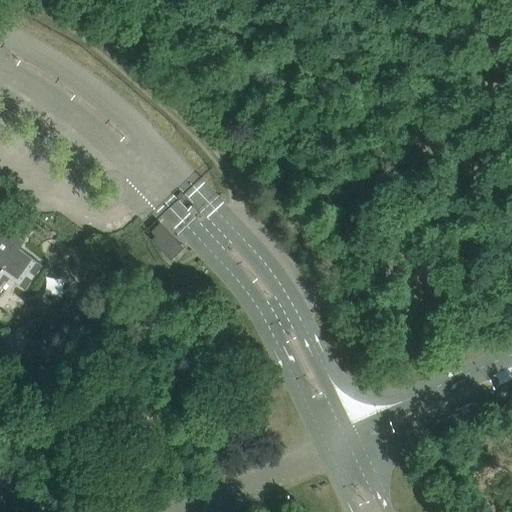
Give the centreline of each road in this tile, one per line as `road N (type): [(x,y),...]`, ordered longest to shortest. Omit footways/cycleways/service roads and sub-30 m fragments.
road 1 (unclassified): [(340,441),(253,270),(184,191),(81,100),(0,55)]
road 2 (unknown): [(0,153),(77,204),(104,211),(126,206),(153,164)]
road 3 (unclassified): [(340,441),(511,369)]
road 4 (unclassified): [(186,511),(340,441)]
